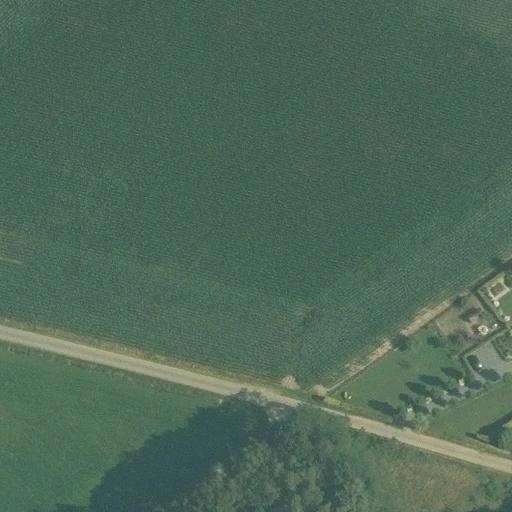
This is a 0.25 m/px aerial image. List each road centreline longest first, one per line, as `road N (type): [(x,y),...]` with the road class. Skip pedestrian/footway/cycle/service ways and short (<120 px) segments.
road 1 (unclassified): [(511,474),(0,339)]
road 2 (track): [(205,511),(300,420)]
